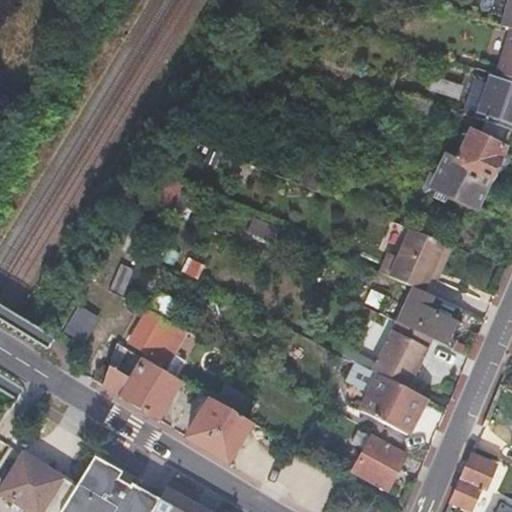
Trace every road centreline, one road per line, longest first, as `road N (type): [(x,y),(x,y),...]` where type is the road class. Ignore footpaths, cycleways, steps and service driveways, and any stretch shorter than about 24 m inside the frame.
road 1 (residential): [(0,350),(273,511)]
road 2 (residential): [(511,310),(423,511)]
